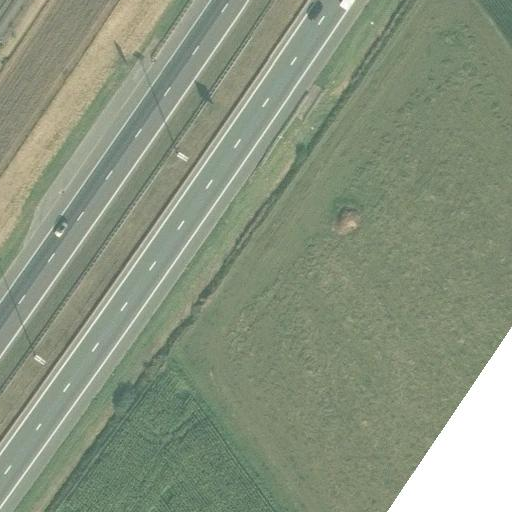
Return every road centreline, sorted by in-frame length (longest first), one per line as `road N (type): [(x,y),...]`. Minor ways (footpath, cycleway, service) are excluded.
road 1 (motorway): [(0,474),(336,0)]
road 2 (motorway): [(231,0),(0,331)]
